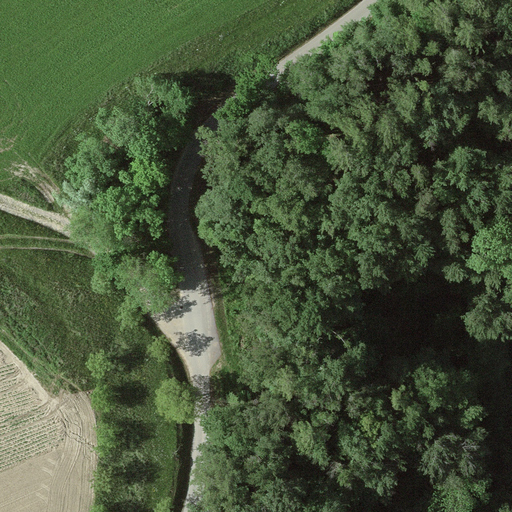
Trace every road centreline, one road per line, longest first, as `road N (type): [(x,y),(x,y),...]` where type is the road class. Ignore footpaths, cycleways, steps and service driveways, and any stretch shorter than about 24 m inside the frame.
road 1 (tertiary): [(190,511),(202,418),(195,298),(179,218),(188,160),(225,112),(378,0)]
road 2 (track): [(0,200),(106,252),(159,305),(200,367)]
